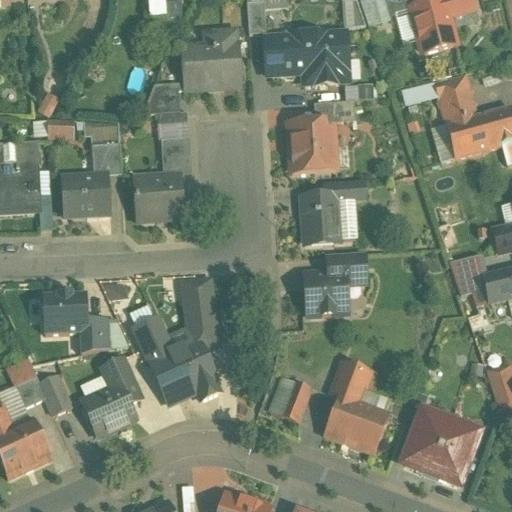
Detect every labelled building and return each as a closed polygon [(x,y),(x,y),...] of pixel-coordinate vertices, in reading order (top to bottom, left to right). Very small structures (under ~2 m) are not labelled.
[(180,0),(149,0),(151,23),(182,21),(180,0)] [(421,0),(383,0),(389,19),(411,13),(411,12),(423,9),(421,0)] [(449,0),(443,2),(443,4),(448,22),(449,22),(475,15),(470,0),(449,0)] [(423,9),(411,12),(411,13),(423,59),(456,50),(449,22),(448,22),(443,4),(423,9)] [(264,7),(247,8),(250,40),(266,39),(264,7)] [(237,36),(204,38),(205,51),(183,53),(185,95),(185,96),(209,95),(209,93),(239,91),(239,92),(241,91),(237,36)] [(345,39),(266,44),(268,81),(304,79),(305,90),(348,87),(345,39)] [(458,80),(435,86),(447,130),(477,122),(470,96),(463,98),(458,80)] [(407,111),(437,106),(434,90),(404,94),(407,111)] [(374,91),(348,92),(349,105),(375,104),(374,91)] [(178,100),(150,102),(143,121),(181,118),(179,97),(185,96),(185,95),(177,96),(178,100)] [(354,107),(314,109),(315,128),(322,127),(322,129),(356,127),(354,107)] [(477,122),(447,130),(456,164),(502,151),(502,150),(511,146),(511,117),(510,112),(477,122)] [(67,126),(47,126),(48,143),(68,143),(67,126)] [(315,128),(289,129),(292,179),(336,176),(333,134),(316,136),(315,128)] [(190,143),(161,145),(161,147),(172,146),(174,176),(191,175),(192,180),(190,143)] [(511,146),(502,150),(502,151),(511,187),(511,146)] [(120,149),(92,151),(93,165),(106,164),(107,177),(121,176),(121,181),(122,181),(120,149)] [(37,150),(0,151),(0,219),(11,219),(39,217),(39,218),(40,218),(40,202),(37,150)] [(108,181),(63,184),(65,223),(110,220),(108,181)] [(180,181),(134,184),(138,227),(157,226),(156,224),(181,222),(181,224),(183,224),(180,181)] [(353,187),(324,189),(325,200),(325,204),(336,204),(336,205),(354,204),(353,188),(353,187)] [(363,187),(353,188),(354,204),(364,203),(363,187)] [(325,200),(302,201),(305,248),(339,246),(336,205),(336,204),(325,204),(325,200)] [(51,202),(40,202),(40,218),(52,217),(51,202)] [(52,217),(40,218),(41,233),(53,232),(52,217)] [(511,232),(458,245),(463,265),(511,253),(511,232)] [(364,258),(328,261),(329,279),(345,278),(346,290),(366,288),(364,258)] [(511,275),(484,283),(490,308),(511,302),(511,275)] [(329,279),(317,280),(318,284),(305,284),(308,322),(348,320),(346,290),(345,278),(329,279)] [(211,285),(182,288),(184,304),(189,303),(189,302),(213,299),(211,285)] [(479,298),(461,304),(472,336),(490,330),(479,298)] [(213,299),(189,302),(189,303),(193,333),(217,330),(213,299)] [(107,362),(106,328),(82,329),(81,302),(44,302),(44,342),(82,342),(82,362),(107,362)] [(197,346),(150,368),(169,409),(197,396),(201,405),(203,405),(219,398),(220,396),(216,388),(216,387),(197,346)] [(37,382),(28,363),(6,374),(14,392),(37,382)] [(141,405),(123,364),(103,374),(111,393),(81,407),(97,442),(137,424),(130,410),(141,405)] [(372,377),(343,366),(330,400),(339,403),(339,401),(360,409),(365,398),(372,377)] [(40,388),(39,388),(46,404),(54,421),(68,415),(58,394),(62,392),(57,380),(40,388)] [(37,382),(14,392),(24,414),(46,404),(39,388),(40,388),(37,382)] [(311,393),(283,382),(270,417),(298,428),(311,393)] [(380,403),(365,398),(360,409),(376,415),(380,403)] [(360,409),(339,401),(339,403),(325,441),(375,460),(390,421),(376,415),(360,409)] [(0,405),(0,440),(13,434),(0,405)] [(478,434),(423,414),(403,467),(458,488),(478,434)] [(13,434),(0,440),(0,467),(8,484),(52,464),(34,424),(13,434)] [(193,491),(182,492),(183,511),(195,511),(193,491)] [(254,509),(226,500),(222,511),(267,511),(265,509),(258,506),(254,509)]
